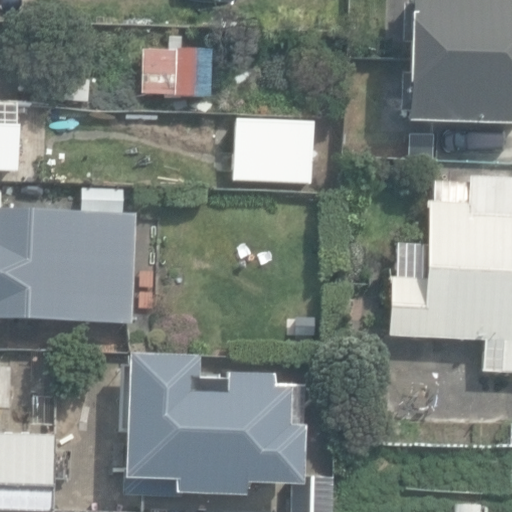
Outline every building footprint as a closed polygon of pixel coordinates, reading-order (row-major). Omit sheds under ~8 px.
[(511,0),(408,0),(405,125),(511,128),(511,0)] [(132,47),(129,103),(202,106),(204,50),(132,47)] [(43,99),(87,101),(88,80),(44,78),(43,99)] [(30,104),(0,102),(0,146),(29,147),(30,104)] [(232,181),(308,185),(309,159),(326,160),(328,126),(234,121),(233,152),(216,151),(215,171),(231,172),(231,181),(232,181)] [(498,372),(511,372),(511,181),(468,179),(467,185),(433,182),(432,202),(428,202),(424,280),(388,277),(384,336),(498,343),(499,343),(498,372)] [(0,323),(129,327),(133,216),(0,212),(0,323)] [(299,488),(303,489),(304,479),(306,430),(288,429),(290,392),(271,391),(271,378),(227,376),(226,382),(196,380),(197,361),(130,358),(124,481),(175,483),(174,495),(245,498),(246,486),(299,488)] [(0,511),(52,511),(55,438),(0,436),(0,511)] [(303,489),(299,488),(298,511),(317,511),(329,511),(331,480),(304,479),(303,489)] [(400,499),(399,511),(427,511),(428,500),(400,499)]
